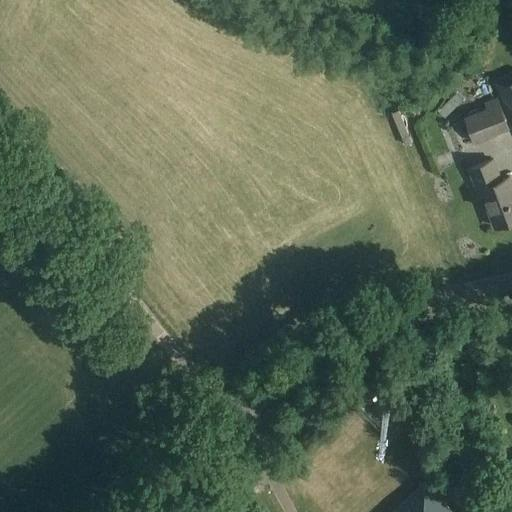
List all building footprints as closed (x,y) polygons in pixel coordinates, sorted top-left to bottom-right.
[(443,80),(425,85),(429,100),(448,94),(443,80)] [(456,92),(449,99),(456,107),(463,99),(456,92)] [(466,116),(476,142),(498,134),(498,132),(510,128),(499,97),(485,102),(487,108),(466,116)] [(494,159),(493,159),(470,168),(469,168),(477,189),(480,188),(495,226),(511,219),(511,181),(510,176),(502,180),(494,159)] [(453,511),(426,483),(395,511),(453,511)]
